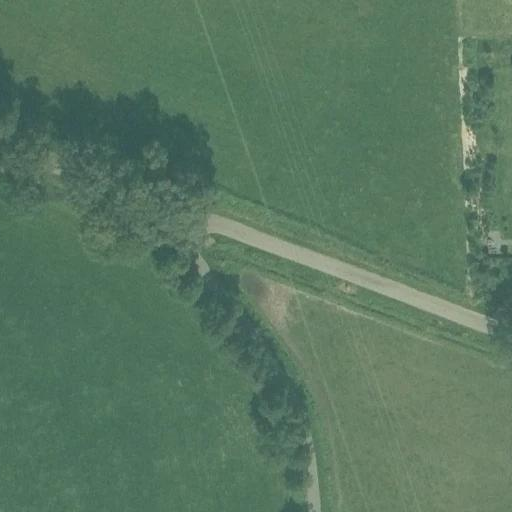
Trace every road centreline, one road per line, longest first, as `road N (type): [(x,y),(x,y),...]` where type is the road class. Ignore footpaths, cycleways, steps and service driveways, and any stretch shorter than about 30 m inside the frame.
road 1 (unclassified): [(511,335),(152,200)]
road 2 (unclassified): [(313,511),(291,408),(260,341),(152,200)]
road 3 (unclassified): [(152,200),(0,144)]
